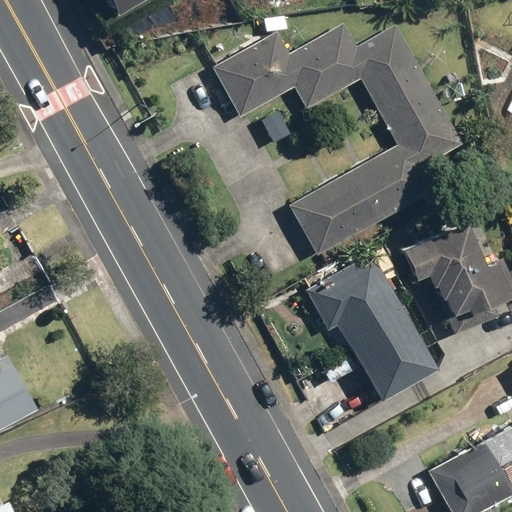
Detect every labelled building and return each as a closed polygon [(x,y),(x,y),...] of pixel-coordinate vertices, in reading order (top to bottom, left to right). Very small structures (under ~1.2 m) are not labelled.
[(455,144),(389,25),(350,46),(338,23),(283,53),(271,32),(207,67),(235,118),(288,89),(299,110),(357,78),(393,144),(282,206),(310,256),(427,192),(413,167),(455,144)] [(511,96),(502,116),(511,120),(511,96)] [(445,216),(384,244),(401,281),(417,273),(437,316),(453,309),(456,314),(498,295),(483,262),(469,268),(445,216)] [(427,368),(364,255),(297,292),(319,331),(329,325),(370,400),(427,368)] [(0,424),(28,410),(0,357),(0,424)] [(511,421),(420,472),(442,511),(489,511),(485,504),(511,489),(511,421)]
